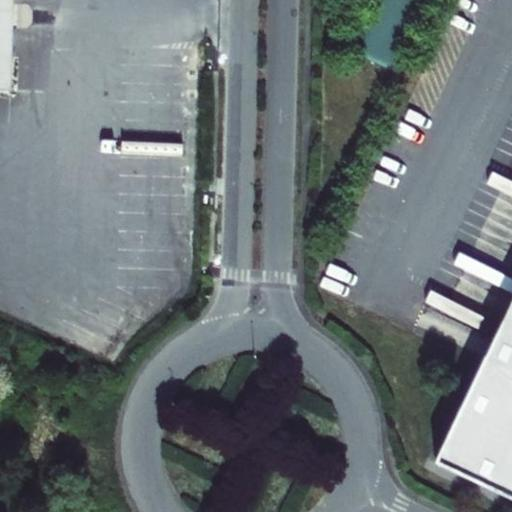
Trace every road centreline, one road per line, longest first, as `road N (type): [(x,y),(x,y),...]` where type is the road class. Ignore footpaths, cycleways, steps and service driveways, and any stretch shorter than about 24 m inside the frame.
road 1 (tertiary): [(323,361),(278,294),(284,0)]
road 2 (tertiary): [(243,0),(233,291),(224,314),(185,354)]
road 3 (tertiary): [(185,354),(157,384),(141,423),(141,465),(156,503)]
road 4 (tertiary): [(323,361),(298,344),(255,334),(226,336),(185,354)]
road 5 (tertiary): [(351,493),(359,422),(343,382),(323,361)]
